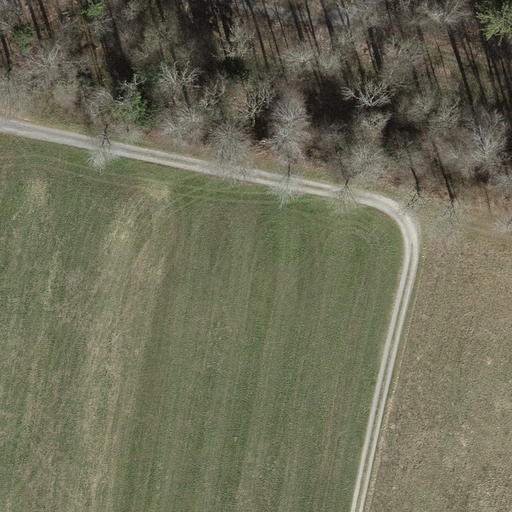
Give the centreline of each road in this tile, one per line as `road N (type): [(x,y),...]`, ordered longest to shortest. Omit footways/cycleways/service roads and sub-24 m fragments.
road 1 (track): [(358,511),(413,236),(392,208),(0,124)]
road 2 (track): [(511,73),(346,28)]
